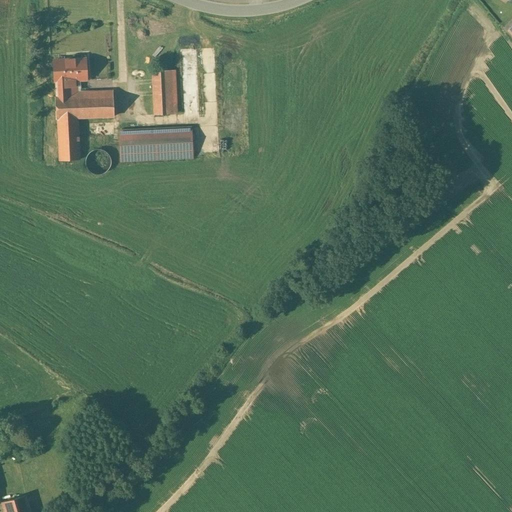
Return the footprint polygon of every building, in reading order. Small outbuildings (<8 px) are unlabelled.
[(172,14),(144,29),(157,52),(184,36),(172,14)] [(85,59),(53,60),(54,81),(56,81),(57,97),(78,97),(77,92),(77,80),(86,80),(85,59)] [(167,70),(152,71),(154,115),(170,114),(167,70)] [(57,97),(55,98),(56,119),(57,119),(59,161),(79,160),(77,118),(113,116),(112,91),(77,92),(78,97),(57,97)] [(191,127),(119,130),(120,161),(192,158),(191,127)] [(110,166),(111,162),(109,157),(107,153),(102,150),(98,149),(93,150),(89,153),(86,157),(85,162),(86,167),(89,171),(93,174),(98,175),(103,173),(107,171),(110,166)] [(29,511),(25,496),(2,502),(4,511),(29,511)]
